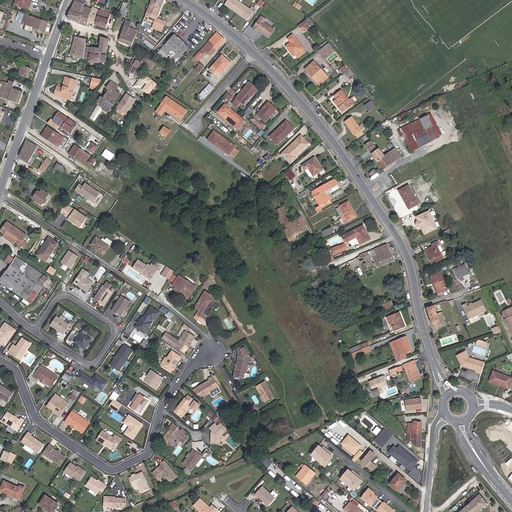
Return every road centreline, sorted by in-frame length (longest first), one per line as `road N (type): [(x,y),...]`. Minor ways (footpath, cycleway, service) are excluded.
road 1 (residential): [(252,53),(328,136),(397,238),(432,359)]
road 2 (residential): [(165,413),(153,448),(136,465),(112,470),(35,419),(21,375),(0,362)]
road 3 (residential): [(34,331),(91,365),(97,359),(111,324),(66,295),(54,300)]
road 4 (tertiary): [(47,57),(0,188)]
